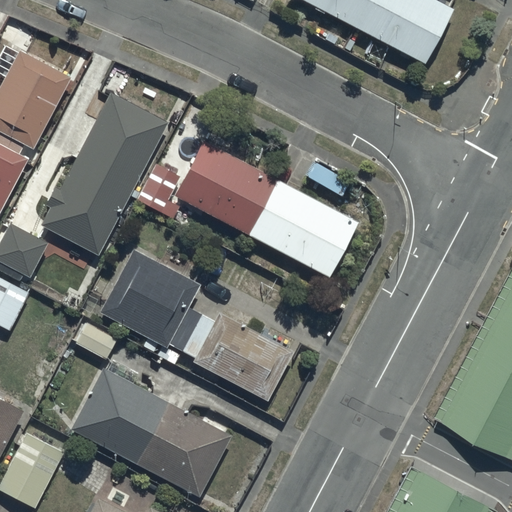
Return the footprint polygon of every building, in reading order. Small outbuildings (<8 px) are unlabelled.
[(440,0),(305,0),(423,61),(452,6),(440,0)] [(0,210),(27,158),(18,153),(22,144),(30,148),(68,76),(16,49),(0,80),(0,210)] [(165,119),(108,90),(40,225),(53,231),(45,246),(74,260),(81,246),(97,254),(165,119)] [(167,199),(170,193),(326,276),(356,221),(200,139),(181,175),(154,161),(134,199),(171,218),(178,205),(167,199)] [(43,243),(6,225),(0,237),(0,264),(27,277),(43,243)] [(199,282),(129,248),(98,312),(165,345),(166,344),(191,356),(190,360),(265,396),(289,346),(215,310),(212,317),(187,305),(199,282)] [(26,290),(0,275),(0,320),(7,325),(26,290)] [(439,416),(511,453),(511,276),(482,332),(439,416)] [(84,322),(74,341),(103,356),(113,337),(84,322)] [(37,351),(19,387),(36,396),(55,359),(37,351)] [(102,365),(69,427),(197,495),(229,436),(129,382),(135,370),(112,357),(107,367),(102,365)] [(0,397),(0,449),(21,409),(0,397)] [(64,452),(26,431),(0,477),(0,488),(34,507),(64,452)] [(478,511),(484,502),(416,466),(391,511),(478,511)] [(126,511),(96,496),(87,511),(161,511),(149,505),(145,511),(126,511)]
